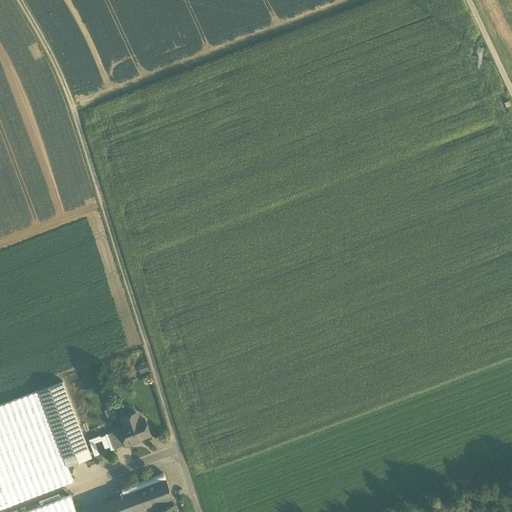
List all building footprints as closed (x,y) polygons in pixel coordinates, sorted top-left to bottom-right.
[(142,373),(150,370),(147,360),(138,363),(142,373)] [(38,391),(67,466),(91,457),(63,381),(38,391)] [(0,508),(73,481),(38,391),(0,405),(0,508)] [(126,444),(127,446),(137,442),(136,440),(150,435),(144,419),(139,421),(137,414),(122,420),(125,426),(120,428),(120,429),(126,444)] [(108,433),(114,449),(126,444),(120,429),(108,433)] [(111,450),(114,449),(108,433),(105,434),(111,450)] [(121,489),(124,495),(166,479),(163,472),(121,489)] [(148,487),(155,504),(172,498),(165,481),(148,487)] [(148,487),(121,497),(126,511),(133,511),(145,507),(155,504),(148,487)] [(24,511),(76,511),(70,495),(24,511)] [(118,511),(126,511),(121,497),(114,500),(118,511)] [(118,511),(114,500),(82,511),(118,511)]
